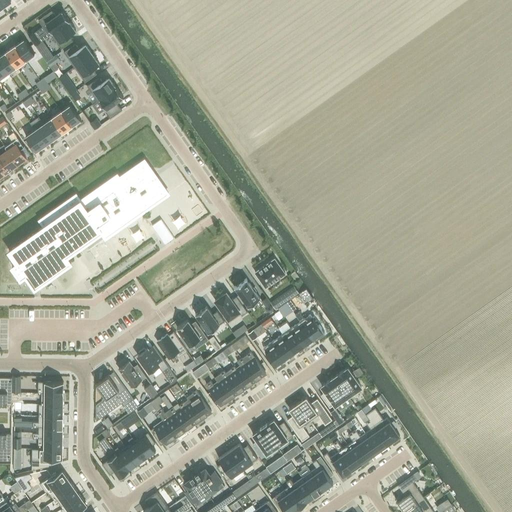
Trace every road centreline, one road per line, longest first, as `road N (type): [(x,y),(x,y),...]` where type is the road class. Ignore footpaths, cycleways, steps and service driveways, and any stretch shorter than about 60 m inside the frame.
road 1 (residential): [(147,102),(244,248),(83,366)]
road 2 (residential): [(336,354),(116,509)]
road 3 (residential): [(0,205),(147,102)]
road 4 (residential): [(83,366),(83,458),(116,509)]
road 5 (residential): [(75,0),(147,102)]
